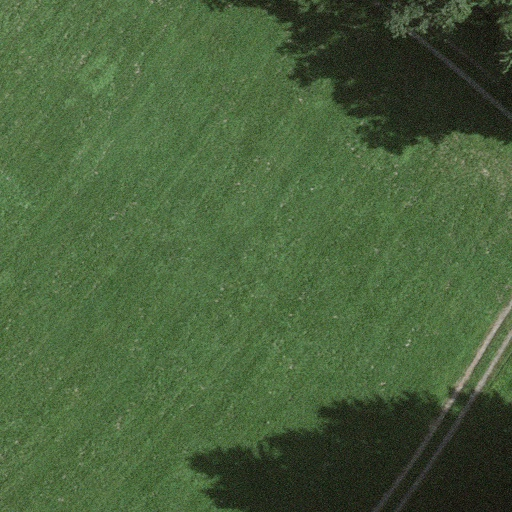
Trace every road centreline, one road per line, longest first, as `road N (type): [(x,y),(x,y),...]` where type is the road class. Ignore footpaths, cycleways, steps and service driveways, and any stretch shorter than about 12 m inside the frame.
road 1 (track): [(511,344),(394,511)]
road 2 (track): [(369,0),(511,121)]
